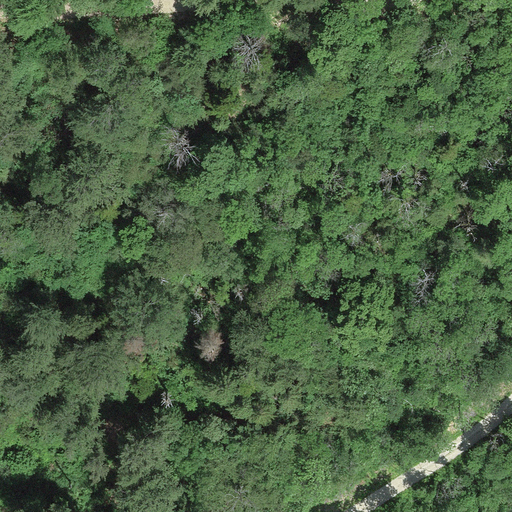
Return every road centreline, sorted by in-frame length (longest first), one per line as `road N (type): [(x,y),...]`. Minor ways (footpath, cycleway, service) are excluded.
road 1 (track): [(0,9),(111,11),(201,0)]
road 2 (track): [(365,511),(511,399)]
